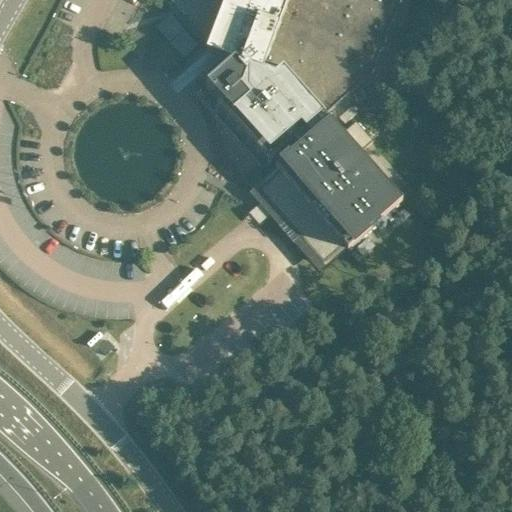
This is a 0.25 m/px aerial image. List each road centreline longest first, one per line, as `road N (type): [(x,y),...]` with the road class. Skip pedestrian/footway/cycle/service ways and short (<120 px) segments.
road 1 (tertiary): [(168,511),(119,442),(0,326)]
road 2 (motorway): [(93,511),(0,407)]
